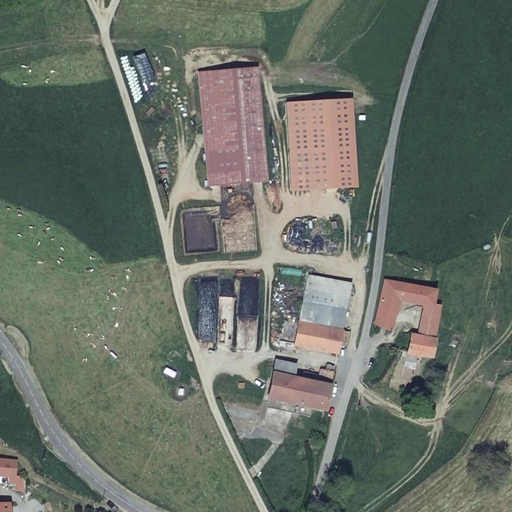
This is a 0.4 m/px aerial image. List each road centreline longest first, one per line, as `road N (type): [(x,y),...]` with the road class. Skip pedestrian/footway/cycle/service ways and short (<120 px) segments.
road 1 (track): [(263,511),(216,424),(185,322),(164,178),(94,0)]
road 2 (unclassified): [(438,0),(400,137),(360,359),(311,511)]
road 3 (secondary): [(138,511),(67,449),(0,338)]
